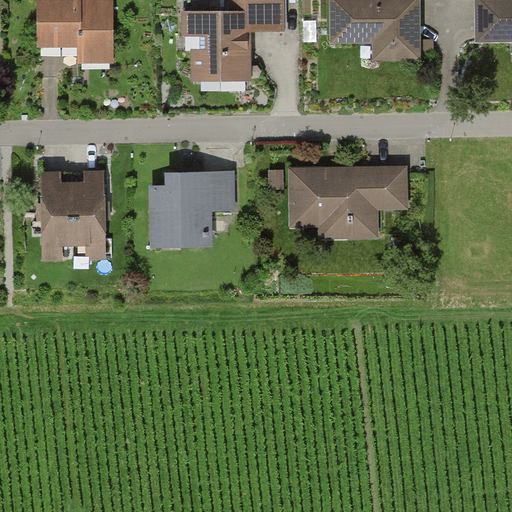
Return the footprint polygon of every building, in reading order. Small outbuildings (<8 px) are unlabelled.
[(194,14),(193,80),(251,80),(252,29),(283,29),(283,0),(246,0),(246,14),(194,14)] [(420,61),(419,0),(387,0),(334,0),(334,42),(377,41),(377,61),(420,61)] [(511,0),(479,0),(480,40),(511,39),(511,0)] [(112,2),(40,2),(40,46),(84,46),(84,64),(112,64),(112,2)] [(272,167),(272,189),(286,189),(286,167),(272,167)] [(407,207),(406,169),(290,170),(291,227),(322,226),(322,237),(377,237),(377,208),(407,207)] [(234,211),(234,172),(168,173),(168,188),(152,188),(153,246),(211,245),(210,211),(234,211)] [(107,255),(104,173),(43,174),(45,256),(107,255)]
